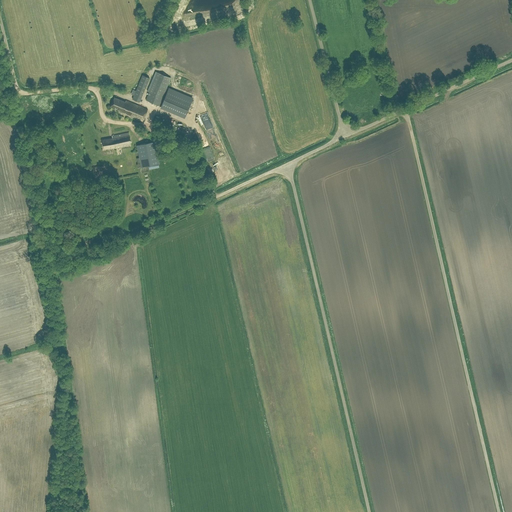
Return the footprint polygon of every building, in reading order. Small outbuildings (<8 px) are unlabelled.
[(184,117),(191,102),(192,99),(188,97),(169,88),(166,88),(170,78),(155,72),(147,91),(149,92),(146,100),(161,106),(161,107),(184,117)] [(141,74),(133,95),(141,98),(149,78),(141,74)] [(125,102),(114,97),(110,106),(120,110),(120,112),(142,121),(147,109),(126,100),(125,102)] [(131,145),(129,132),(112,136),(112,138),(102,140),(103,149),(108,149),(115,148),(131,145)] [(159,163),(154,141),(136,145),(140,163),(136,164),(136,168),(159,163)]
